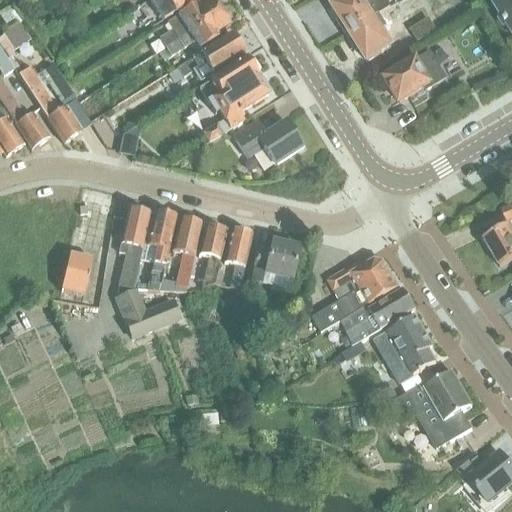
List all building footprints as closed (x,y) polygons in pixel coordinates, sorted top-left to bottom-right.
[(152,0),(149,2),(162,23),(172,16),(197,0),(152,0)] [(360,0),(342,0),(331,7),(340,21),(336,23),(346,38),(378,18),(390,10),(383,0),(378,0),(365,8),(363,4),(360,0)] [(468,0),(428,0),(437,16),(469,0),(468,0)] [(507,27),(511,35),(511,0),(504,0),(494,6),(503,20),(500,22),(504,28),(507,27)] [(172,16),(162,23),(164,26),(166,25),(171,33),(159,40),(165,50),(221,14),(213,1),(200,9),(197,5),(174,20),(172,16)] [(11,28),(23,20),(13,4),(0,12),(11,28)] [(229,27),(221,14),(165,50),(170,59),(191,45),(196,53),(212,43),(210,39),(229,27)] [(386,30),(378,18),(346,38),(355,53),(358,51),(367,65),(392,50),(382,34),(386,30)] [(418,43),(436,32),(429,22),(412,32),(418,43)] [(0,51),(8,64),(15,60),(12,56),(18,52),(7,36),(0,40),(0,51)] [(230,36),(177,70),(183,80),(194,73),(200,84),(243,56),(245,50),(242,45),(236,45),(230,36)] [(159,40),(148,47),(154,56),(156,55),(165,50),(159,40)] [(165,50),(156,55),(162,64),(170,59),(165,50)] [(15,73),(8,64),(0,51),(0,76),(3,81),(15,73)] [(417,64),(385,83),(399,106),(424,91),(426,94),(446,82),(439,70),(430,56),(417,64)] [(246,62),(199,92),(214,117),(217,115),(229,133),(243,124),(238,116),(268,97),(257,80),(259,73),(254,64),(247,64),(246,62)] [(58,102),(64,110),(75,102),(70,94),(52,67),(40,75),(58,102)] [(29,76),(20,82),(29,95),(62,146),(80,135),(64,110),(55,116),(32,81),(29,76)] [(0,81),(0,106),(30,153),(48,141),(32,117),(25,121),(0,81)] [(78,93),(72,84),(67,88),(73,97),(78,93)] [(0,154),(1,156),(4,161),(23,149),(0,114),(0,154)] [(257,124),(232,140),(243,157),(246,162),(254,157),(263,172),(272,167),(273,169),(302,150),(285,124),(265,137),(257,124)] [(132,158),(139,127),(123,137),(120,156),(132,158)] [(208,146),(222,137),(216,128),(202,136),(208,146)] [(509,225),(510,227),(484,242),(500,268),(511,261),(511,208),(501,214),(506,226),(509,225)] [(133,289),(139,263),(142,248),(149,218),(141,216),(140,213),(132,211),(128,214),(120,251),(118,258),(126,259),(116,301),(125,323),(144,315),(135,294),(132,295),(133,291),(133,289)] [(154,216),(147,249),(157,251),(154,266),(147,294),(159,295),(175,221),(154,216)] [(182,257),(175,289),(186,292),(201,227),(179,222),(172,255),(182,257)] [(205,230),(198,259),(211,262),(206,285),(205,290),(214,287),(226,235),(217,233),(215,230),(209,228),(206,230),(205,230)] [(224,266),(235,268),(230,291),(239,293),(251,238),(231,234),(224,266)] [(258,252),(251,283),(290,291),(298,251),(271,246),(269,255),(258,252)] [(62,289),(61,293),(83,298),(85,289),(91,261),(70,256),(62,289)] [(372,284),(388,274),(383,265),(374,262),(366,267),(363,262),(328,283),(340,304),(359,292),(372,284)] [(0,296),(10,288),(20,300),(26,295),(11,277),(10,278),(11,279),(6,282),(0,274),(0,296)] [(359,292),(340,304),(312,320),(321,336),(328,332),(343,323),(350,319),(368,309),(398,291),(397,289),(388,274),(372,284),(364,289),(359,292)] [(350,319),(343,323),(348,332),(355,328),(363,343),(381,332),(416,312),(403,291),(369,311),(368,309),(350,319)] [(179,323),(172,304),(148,313),(144,315),(125,323),(133,342),(137,340),(152,334),(156,332),(179,323)] [(384,338),(375,343),(400,387),(420,376),(421,377),(423,376),(422,375),(436,366),(429,353),(434,351),(427,340),(415,319),(384,338)] [(364,352),(360,345),(342,355),(347,363),(364,352)] [(399,402),(390,408),(402,428),(421,417),(440,450),(436,452),(437,453),(456,442),(473,432),(470,428),(468,424),(463,415),(469,411),(471,410),(473,409),(463,394),(453,375),(452,375),(451,376),(443,380),(428,389),(426,390),(425,390),(424,388),(406,398),(399,402)] [(285,391),(287,382),(276,379),(274,388),(285,391)] [(392,390),(368,404),(375,416),(390,408),(399,402),(392,390)] [(196,398),(185,400),(186,409),(197,407),(196,398)] [(221,427),(221,409),(205,409),(205,427),(221,427)] [(484,470),(469,482),(470,484),(473,482),(475,485),(480,490),(477,492),(480,495),(482,493),(489,502),(487,504),(488,506),(506,491),(507,490),(511,486),(511,470),(511,468),(501,456),(484,470)] [(468,463),(456,473),(463,481),(475,471),(468,463)]
